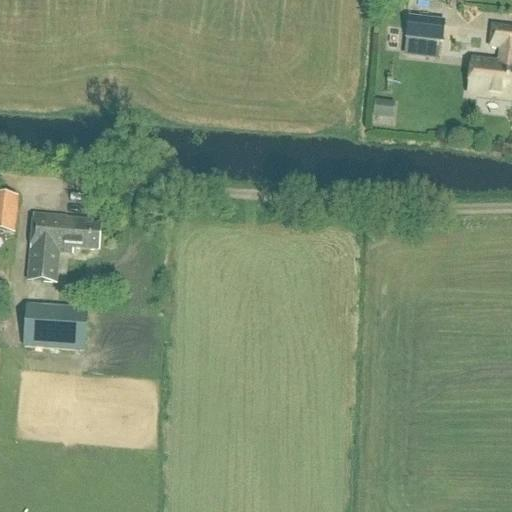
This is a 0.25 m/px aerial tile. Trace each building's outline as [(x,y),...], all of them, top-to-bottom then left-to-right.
[(407,21),(405,41),(441,45),(443,25),(407,21)] [(511,32),(491,30),(489,49),(501,50),(499,66),(471,63),(467,96),(511,101),(511,32)] [(375,106),(374,118),(391,120),(392,107),(375,106)] [(0,236),(14,238),(18,201),(0,199),(0,236)] [(98,255),(100,229),(93,228),(93,224),(67,222),(67,221),(34,218),(28,285),(56,287),(59,257),(72,258),(73,253),(98,255)] [(0,267),(0,276),(9,278),(11,269),(0,267)] [(28,307),(24,352),(83,356),(87,312),(28,307)]
